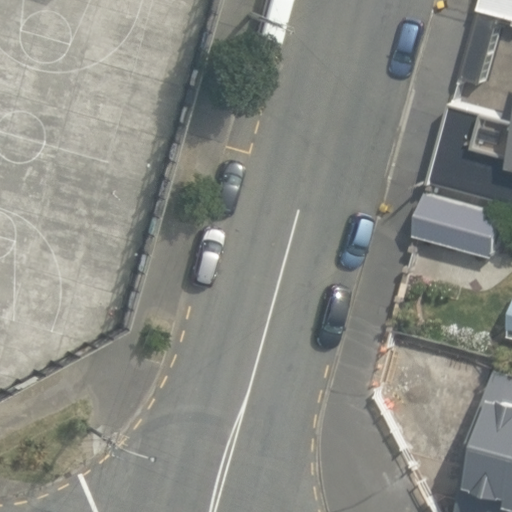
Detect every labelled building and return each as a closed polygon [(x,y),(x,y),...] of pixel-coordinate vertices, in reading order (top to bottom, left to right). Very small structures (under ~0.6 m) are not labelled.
[(511,13),(511,0),(485,0),(484,6),(511,13)] [(511,17),(490,12),(482,41),(511,49),(511,48),(511,17)] [(511,87),(475,77),(467,105),(457,103),(437,178),(511,197),(511,87)] [(423,234),(500,255),(511,211),(511,209),(436,188),(423,234)] [(511,511),(511,363),(503,362),(464,511),(511,511)]
